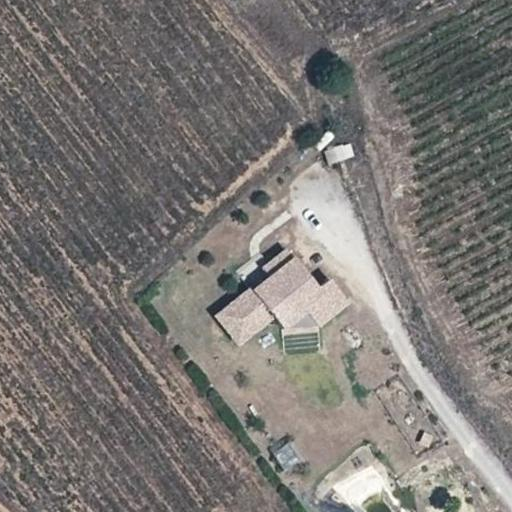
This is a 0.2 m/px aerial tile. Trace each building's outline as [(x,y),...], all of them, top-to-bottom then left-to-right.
[(328,163),(353,154),(348,141),(323,150),(328,163)] [(347,302),(329,279),(317,289),(284,249),(266,263),(273,272),(268,276),(251,289),(250,288),(227,307),(249,335),(273,316),(304,311),(317,327),(347,302)] [(273,272),(266,263),(261,267),(268,276),(273,272)] [(249,335),(227,307),(217,315),(239,343),(249,335)] [(317,327),(304,311),(273,316),(286,332),(317,327)] [(291,440),(271,448),(279,469),(299,462),(291,440)]
